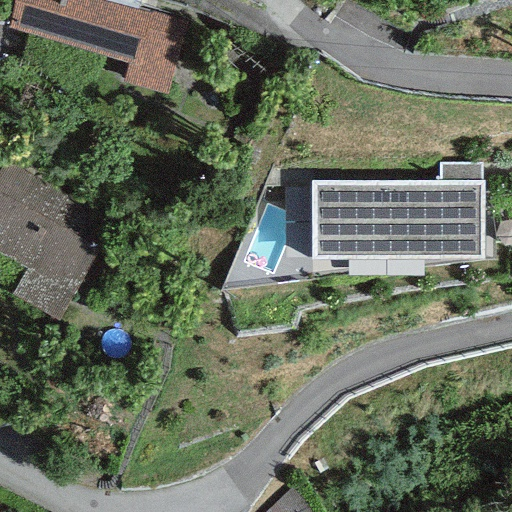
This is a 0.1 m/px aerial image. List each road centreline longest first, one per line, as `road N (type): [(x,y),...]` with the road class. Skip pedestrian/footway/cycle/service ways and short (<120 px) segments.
road 1 (residential): [(511,322),(431,342),(347,378),(245,474),(181,511)]
road 2 (residential): [(278,0),(311,27),(393,66),(511,80)]
